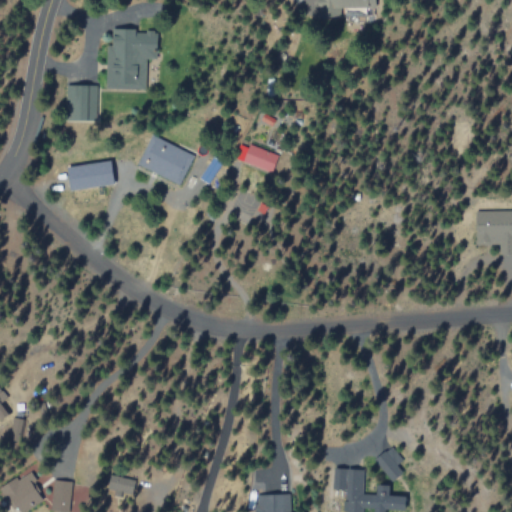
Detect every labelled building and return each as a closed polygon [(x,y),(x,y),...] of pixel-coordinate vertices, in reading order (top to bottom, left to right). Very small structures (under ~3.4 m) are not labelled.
[(338,8),(376,8),(376,0),(319,0),(319,17),(338,17),(338,8)] [(158,59),(158,31),(112,30),(112,45),(108,45),(107,88),(146,89),(146,59),(158,59)] [(97,85),(72,86),(72,121),(97,121),(97,85)] [(194,154),(151,135),(137,165),(180,184),(194,154)] [(278,154),(241,143),(236,160),(272,172),(278,154)] [(68,166),(70,189),(115,186),(113,162),(68,166)] [(479,244),(499,244),(499,254),(511,253),(511,210),(479,211),(479,244)] [(0,428),(7,440),(29,428),(21,414),(14,418),(4,400),(7,398),(0,385),(0,428)] [(402,460),(393,446),(375,457),(391,481),(403,473),(397,463),(402,460)] [(406,511),(407,483),(392,482),(392,484),(377,483),(377,492),(363,491),(364,468),(334,467),(333,488),(346,489),(344,511),(359,511),(360,509),(406,511)] [(132,492),(133,478),(110,475),(108,489),(132,492)] [(72,481),(52,479),(52,488),(37,487),(38,478),(14,476),(12,503),(51,506),(51,510),(61,511),(62,502),(70,502),(72,481)] [(256,511),(290,511),(290,493),(256,493),(256,511)]
